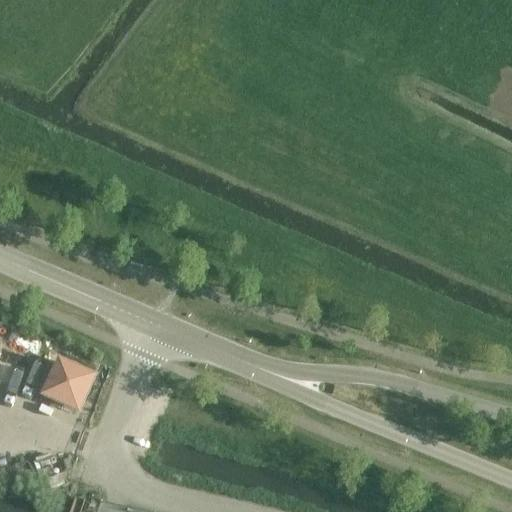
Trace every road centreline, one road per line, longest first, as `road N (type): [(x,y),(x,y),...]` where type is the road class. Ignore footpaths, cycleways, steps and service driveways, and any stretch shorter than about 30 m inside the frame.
road 1 (tertiary): [(254,368),(511,482)]
road 2 (unclassified): [(155,326),(108,461),(133,492),(211,511)]
road 3 (tertiary): [(511,416),(369,376),(254,368)]
road 4 (tertiary): [(155,326),(0,260)]
